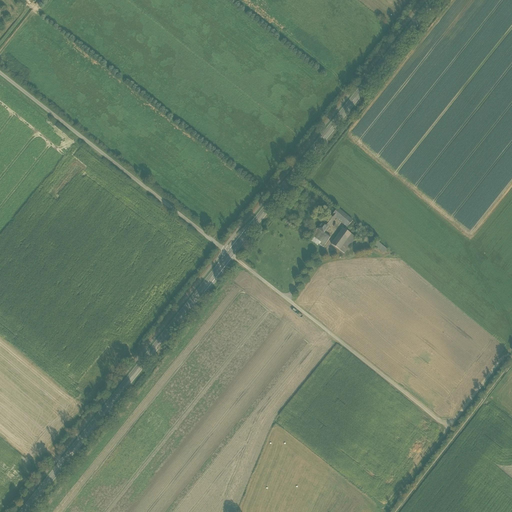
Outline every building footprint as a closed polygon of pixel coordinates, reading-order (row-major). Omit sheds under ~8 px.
[(352,221),(337,208),(332,215),(335,218),(347,228),(352,221)] [(327,223),(326,224),(329,226),(335,218),(332,215),(326,222),(327,223)] [(325,223),(323,222),(317,228),(323,233),(324,232),(326,229),(329,226),(326,224),(325,223)] [(323,233),(317,228),(312,235),(324,245),(330,237),(324,232),(323,233)] [(351,234),(343,228),(331,245),(339,251),(351,234)] [(351,234),(339,251),(343,254),(355,237),(351,234)] [(322,247),(324,245),(312,235),(309,239),(317,245),(319,244),(322,247)] [(386,249),(376,241),(373,245),(383,253),(386,249)]
